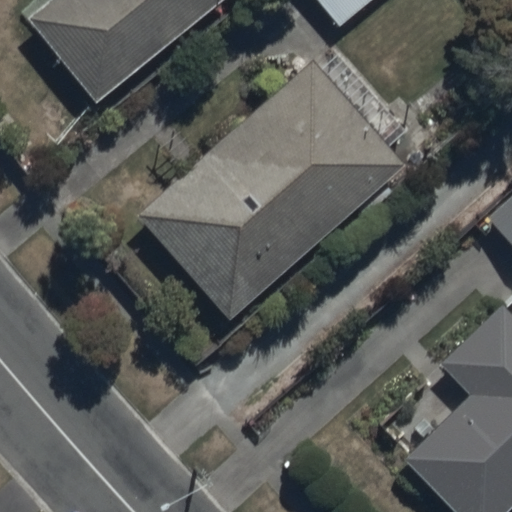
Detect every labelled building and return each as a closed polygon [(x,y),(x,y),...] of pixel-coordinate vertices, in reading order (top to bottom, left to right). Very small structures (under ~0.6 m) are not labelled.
[(27,0),(19,7),(84,88),(196,0),(27,0)] [(318,0),(333,17),(352,0),(318,0)] [(511,10),(511,0),(490,0),(503,17),(511,10)] [(130,203),(222,307),(400,149),(308,46),(130,203)] [(511,180),(483,206),(511,238),(511,180)] [(397,448),(458,511),(484,511),(511,486),(511,308),(497,292),(434,352),(465,384),(397,448)]
